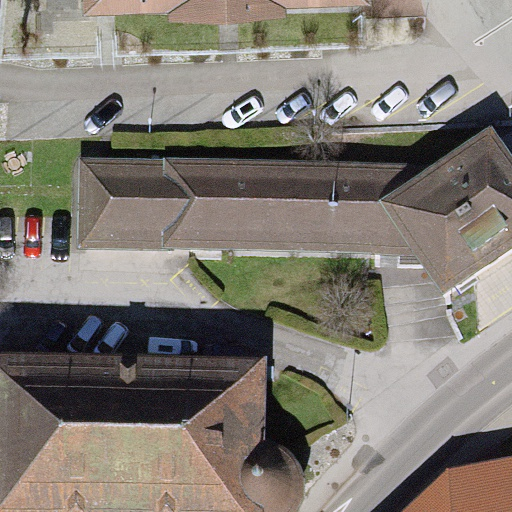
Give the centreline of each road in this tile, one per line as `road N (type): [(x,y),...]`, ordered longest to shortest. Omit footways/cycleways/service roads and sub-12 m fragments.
road 1 (unknown): [(0,89),(307,81),(358,65),(479,0)]
road 2 (primary): [(511,372),(361,511)]
